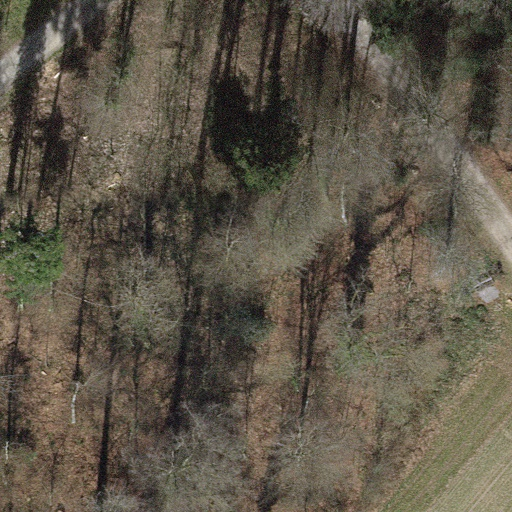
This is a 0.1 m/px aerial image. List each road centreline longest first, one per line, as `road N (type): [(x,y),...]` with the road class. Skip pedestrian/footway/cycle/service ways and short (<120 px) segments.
road 1 (track): [(511,241),(333,0)]
road 2 (track): [(0,75),(96,0)]
